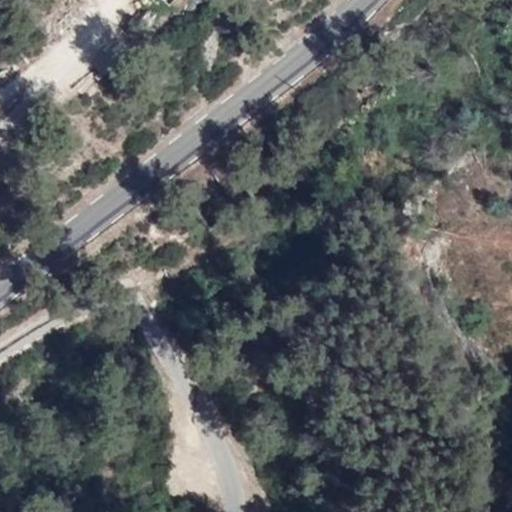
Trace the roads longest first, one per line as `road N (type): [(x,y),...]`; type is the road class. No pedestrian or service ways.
road 1 (tertiary): [(0,288),(366,0)]
road 2 (unclassified): [(0,355),(60,316),(109,303),(143,308),(229,470),(239,511)]
